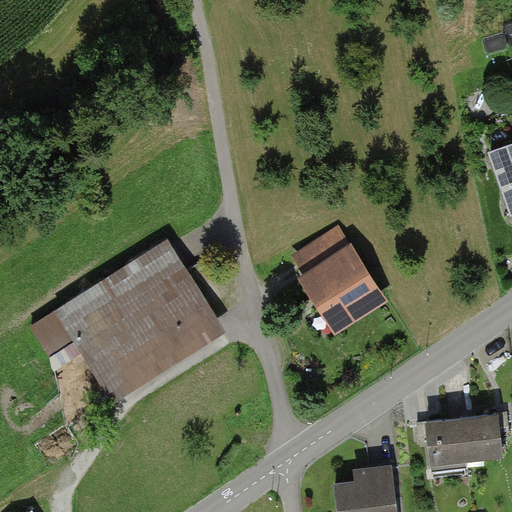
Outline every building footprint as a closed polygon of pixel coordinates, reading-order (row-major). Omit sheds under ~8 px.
[(511,146),(485,157),(511,227),(511,146)] [(376,303),(342,237),(294,261),(328,328),(376,303)] [(220,326),(165,240),(56,309),(112,395),(220,326)] [(500,454),(497,414),(422,421),(426,461),(500,454)] [(396,511),(392,467),(351,470),(352,482),(336,483),(338,511),(396,511)]
